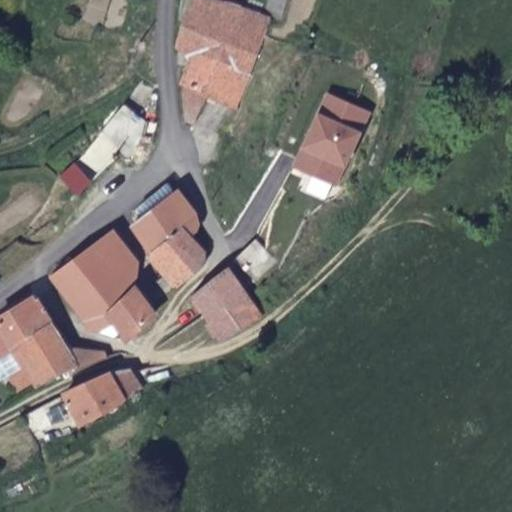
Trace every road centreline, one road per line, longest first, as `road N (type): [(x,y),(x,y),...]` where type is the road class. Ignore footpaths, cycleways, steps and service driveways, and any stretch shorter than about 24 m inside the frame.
road 1 (track): [(511,74),(398,199),(244,341),(121,363),(0,418)]
road 2 (unclassified): [(0,299),(167,168),(170,0)]
road 3 (track): [(145,359),(186,290),(239,243),(280,166)]
